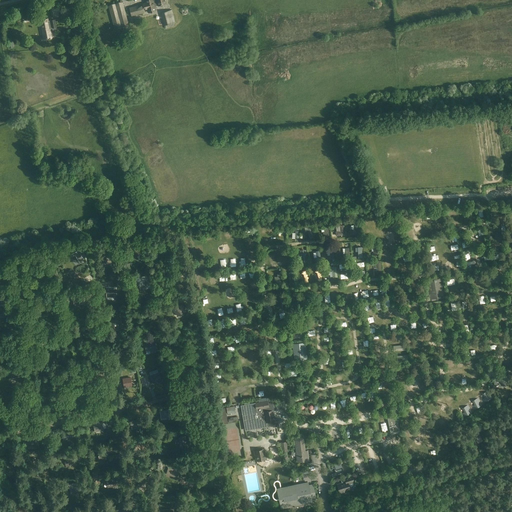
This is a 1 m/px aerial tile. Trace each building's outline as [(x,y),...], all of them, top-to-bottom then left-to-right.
[(155,6),(165,3),(164,0),(146,0),(147,3),(142,4),(143,9),(148,8),(149,13),(156,11),(155,6)] [(109,6),(115,29),(129,25),(123,2),(109,6)] [(143,9),(142,4),(130,8),(132,16),(144,13),(143,9)] [(175,22),(172,10),(161,13),(164,25),(175,22)] [(51,20),(51,22),(48,22),(48,19),(41,20),(44,39),(51,38),(50,28),(56,27),(55,20),(51,20)] [(340,231),(337,231),(336,231),(336,236),(345,235),(344,225),(340,226),(340,231)] [(353,231),(350,231),(350,235),(359,234),(358,225),(354,226),(355,229),(353,229),(353,231)] [(85,257),(80,249),(72,254),(77,262),(79,260),(80,262),(84,259),(83,258),(85,257)] [(142,256),(141,250),(133,251),(135,258),(142,256)] [(110,258),(111,258),(110,253),(103,255),(104,259),(101,260),(102,265),(111,262),(110,258)] [(333,277),(337,277),(336,267),(328,268),(328,271),(330,271),(333,271),(333,276),(333,277)] [(0,280),(6,281),(6,278),(8,278),(9,274),(0,273),(0,280)] [(442,278),(427,281),(429,294),(444,291),(442,278)] [(146,279),(138,282),(140,288),(148,286),(146,279)] [(114,295),(116,295),(116,289),(106,289),(106,297),(114,297),(114,295)] [(80,299),(76,300),(75,297),(73,297),(74,304),(84,302),(83,296),(80,297),(80,299)] [(44,306),(45,310),(52,309),(51,301),(46,302),(46,306),(44,306)] [(172,309),(178,316),(185,311),(179,303),(172,309)] [(8,309),(0,308),(0,316),(7,317),(6,322),(9,322),(10,316),(7,316),(8,309)] [(295,361),(307,359),(305,343),(293,344),(295,361)] [(10,380),(20,379),(19,371),(9,373),(10,380)] [(151,376),(153,383),(162,380),(159,373),(151,376)] [(131,378),(123,379),(124,387),(132,385),(131,378)] [(492,399),(487,391),(483,393),(486,399),(483,400),(484,403),(492,399)] [(97,394),(77,399),(80,413),(100,408),(97,394)] [(474,410),(482,406),(477,398),(473,401),(475,406),(473,407),(474,410)] [(242,405),(246,430),(274,425),(272,410),(274,410),(272,400),(242,405)] [(464,417),(472,413),(467,405),(463,408),(465,413),(463,414),(464,417)] [(235,406),(226,408),(228,414),(236,412),(235,406)] [(400,431),(396,417),(388,419),(392,433),(400,431)] [(130,422),(132,429),(141,426),(139,419),(130,422)] [(102,421),(93,423),(95,432),(104,430),(102,421)] [(69,433),(62,434),(63,438),(69,437),(70,438),(73,438),(71,428),(68,429),(69,431),(69,433)] [(29,443),(27,443),(28,448),(38,447),(37,437),(35,438),(34,435),(28,436),(29,443)] [(475,444),(482,440),(480,435),(476,436),(476,435),(472,437),(475,444)] [(304,437),(295,438),(298,462),(309,460),(308,451),(305,451),(304,437)] [(443,450),(450,451),(452,440),(445,439),(443,450)] [(254,451),(256,462),(266,460),(264,449),(254,451)] [(135,456),(139,459),(144,452),(142,450),(141,452),(139,451),(135,456)] [(74,458),(65,460),(66,466),(76,463),(74,458)] [(41,466),(30,468),(32,474),(43,472),(41,466)] [(178,477),(180,471),(169,468),(167,474),(178,477)] [(340,492),(341,494),(345,493),(344,491),(351,489),(349,483),(354,482),(353,480),(354,480),(353,475),(345,478),(346,482),(338,484),(340,492)] [(141,489),(148,481),(145,478),(137,485),(141,489)] [(69,484),(72,493),(80,491),(77,482),(69,484)] [(277,489),(281,508),(312,502),(312,499),(316,498),(313,485),(309,486),(308,483),(277,489)]
